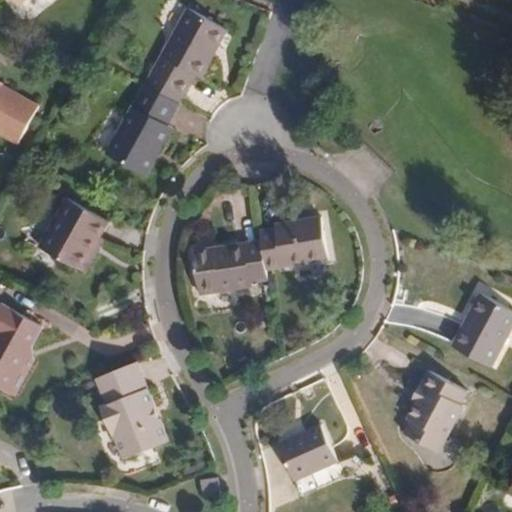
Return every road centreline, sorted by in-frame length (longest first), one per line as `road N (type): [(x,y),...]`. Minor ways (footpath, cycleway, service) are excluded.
road 1 (residential): [(225,403),(347,342),(375,292),(371,229),(350,192),(252,137)]
road 2 (residential): [(252,137),(181,183),(166,247),(172,311),(191,363),(225,403)]
road 3 (residential): [(252,137),(280,15)]
